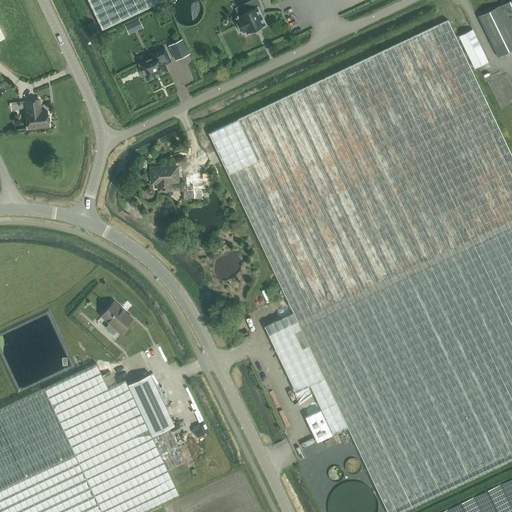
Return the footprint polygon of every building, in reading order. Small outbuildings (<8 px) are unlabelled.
[(88,0),(103,30),(165,0),(88,0)] [(253,0),(235,8),(239,16),(238,16),(239,18),(237,19),(237,21),(235,22),(240,32),(242,31),(243,33),(246,31),(247,34),(265,25),(259,12),(263,10),(257,0),(253,0)] [(511,65),(483,5),(207,136),(283,296),(343,423),(385,511),(404,511),(511,461),(511,65)] [(133,25),(142,20),(140,16),(131,21),(133,25)] [(133,32),(146,25),(143,21),(130,27),(133,32)] [(178,49),(183,57),(190,54),(183,39),(168,46),(171,52),(178,49)] [(152,54),(153,57),(139,64),(141,69),(140,70),(143,76),(144,75),(147,81),(148,81),(167,71),(168,71),(165,65),(171,62),(165,48),(152,54)] [(28,129),(49,127),(48,122),(50,121),(50,117),(48,116),(47,112),(41,112),(39,100),(27,101),(29,118),(27,118),(28,129)] [(177,167),(151,168),(152,184),(158,183),(159,191),(171,190),(170,183),(178,182),(177,167)] [(343,423),(283,296),(257,308),(318,435),(343,423)] [(120,333),(133,319),(114,302),(101,316),(120,333)] [(125,380),(108,388),(96,364),(0,408),(0,511),(141,511),(179,495),(168,470),(185,461),(169,428),(174,426),(150,374),(128,385),(125,380)] [(110,381),(118,377),(114,367),(105,371),(110,381)] [(222,475),(217,464),(206,469),(211,480),(222,475)]
